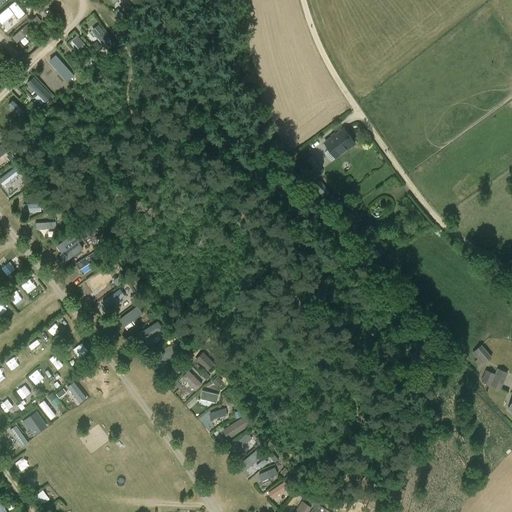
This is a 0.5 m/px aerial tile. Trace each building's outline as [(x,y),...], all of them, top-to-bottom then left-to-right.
[(14,12),(0,25),(6,31),(19,18),(14,12)] [(17,42),(29,33),(25,27),(12,36),(17,42)] [(80,55),(88,52),(81,34),(73,38),(80,55)] [(48,60),(52,70),(63,66),(60,56),(48,60)] [(34,75),(27,82),(45,102),(53,94),(34,75)] [(0,107),(4,112),(16,101),(12,97),(0,106),(0,107)] [(325,143),(336,158),(356,143),(344,128),(325,143)] [(323,172),(324,171),(312,156),(301,164),(313,179),(316,177),(318,180),(325,175),(323,172)] [(16,166),(0,177),(0,180),(3,185),(21,172),(16,166)] [(26,203),(27,211),(41,211),(41,202),(26,203)] [(56,245),(67,260),(85,248),(74,232),(56,245)] [(8,268),(10,272),(21,268),(13,251),(7,254),(13,266),(8,268)] [(78,267),(98,259),(95,253),(76,261),(78,267)] [(0,265),(4,271),(13,266),(6,255),(0,258),(0,265)] [(96,294),(117,280),(108,267),(87,280),(96,294)] [(106,308),(126,297),(121,289),(101,300),(106,308)] [(14,304),(23,299),(18,291),(10,296),(14,304)] [(142,327),(147,339),(164,332),(160,321),(142,327)] [(178,344),(160,348),(162,359),(180,356),(178,344)] [(492,357),(482,345),(472,353),(478,359),(475,362),(479,366),(482,364),(483,365),(492,357)] [(204,351),(196,358),(207,370),(215,363),(204,351)] [(13,369),(21,363),(14,355),(6,361),(13,369)] [(481,382),(500,390),(508,373),(498,368),(495,374),(486,370),(481,382)] [(34,384),(44,378),(38,369),(28,375),(34,384)] [(196,390),(202,383),(188,370),(182,377),(196,390)] [(216,385),(222,380),(218,375),(212,380),(216,385)] [(78,403),(86,398),(75,380),(68,385),(78,403)] [(23,399),(31,393),(25,384),(17,390),(23,399)] [(56,393),(59,397),(66,392),(64,388),(56,393)] [(201,390),(200,399),(217,401),(218,392),(201,390)] [(61,401),(54,392),(48,397),(55,406),(61,401)] [(0,403),(5,411),(13,406),(8,398),(0,403)] [(39,403),(51,419),(56,415),(44,399),(39,403)] [(211,419),(227,415),(225,408),(209,412),(211,419)] [(232,422),(237,431),(249,425),(244,416),(232,422)] [(22,447),(29,442),(17,424),(10,428),(22,447)] [(225,438),(236,433),(232,424),(221,428),(225,438)] [(233,443),(238,449),(253,438),(248,432),(233,443)] [(245,468),(264,456),(259,448),(240,461),(245,468)] [(258,474),(262,481),(278,474),(275,466),(258,474)] [(30,480),(34,489),(40,486),(36,477),(30,480)] [(268,491),(274,500),(290,491),(285,481),(268,491)] [(36,494),(39,503),(49,500),(45,490),(36,494)] [(302,501),(295,511),(308,511),(312,508),(312,507),(309,506),(302,501)] [(310,511),(326,511),(328,510),(313,501),(309,506),(312,507),(312,508),(313,508),(310,511)]
